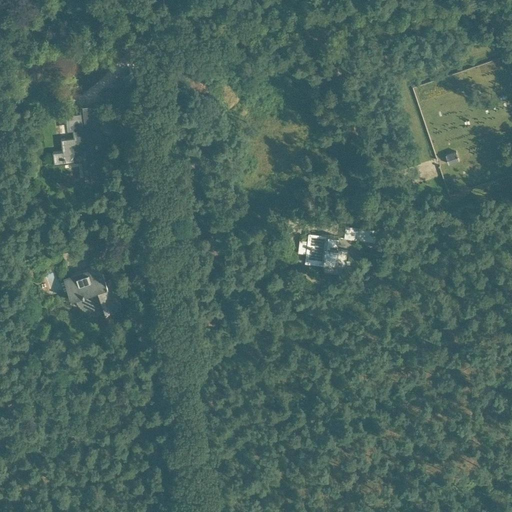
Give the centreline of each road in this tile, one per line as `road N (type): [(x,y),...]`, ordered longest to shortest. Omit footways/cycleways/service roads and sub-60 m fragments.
road 1 (unclassified): [(200,511),(143,32)]
road 2 (tertiary): [(143,32),(511,0)]
road 3 (tertiary): [(143,32),(0,45)]
